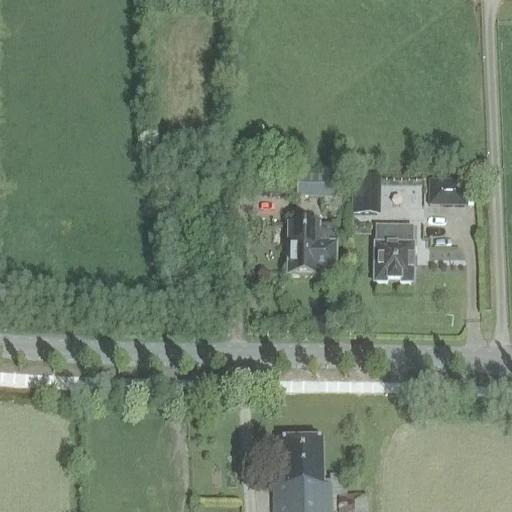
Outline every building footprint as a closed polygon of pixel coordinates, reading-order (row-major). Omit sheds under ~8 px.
[(343,179),(297,177),(296,199),(342,201),(343,179)] [(292,179),(257,178),(257,197),(292,199),(292,179)] [(465,209),(466,184),(428,183),(428,208),(465,209)] [(334,276),(334,248),(333,248),(333,229),(288,227),(287,279),(317,281),(317,275),(334,276)] [(374,247),(373,285),(412,286),(412,248),(411,248),(411,230),(375,230),(375,247),(374,247)] [(367,511),(367,498),(345,498),(345,477),(330,477),(330,484),(321,484),(321,443),(277,444),(278,490),(272,490),(272,511),(367,511)]
